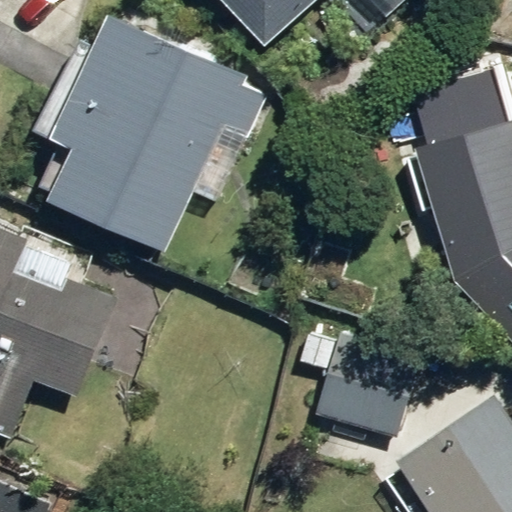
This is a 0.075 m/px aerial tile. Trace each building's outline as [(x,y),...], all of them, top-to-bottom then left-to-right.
[(232,0),(268,39),(310,0),(232,0)] [(42,198),(173,259),(257,81),(111,13),(50,143),(65,150),(42,198)] [(511,88),(506,66),(408,92),(456,281),(511,346),(511,88)] [(137,276),(0,207),(0,424),(20,435),(53,369),(83,383),(137,276)] [(407,434),(437,339),(361,314),(354,337),(323,327),(315,351),(339,358),(323,407),(407,434)] [(511,511),(511,386),(511,384),(417,446),(460,511),(511,511)] [(55,511),(61,502),(0,470),(0,511),(55,511)]
